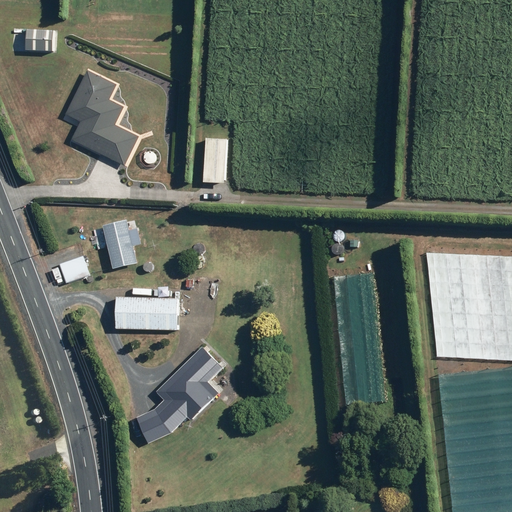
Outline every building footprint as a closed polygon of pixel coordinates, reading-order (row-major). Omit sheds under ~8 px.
[(54,32),(28,31),(27,52),(53,53),(54,32)] [(89,69),(67,116),(81,123),(72,142),(128,169),(144,136),(117,124),(125,108),(112,102),(120,84),(89,69)] [(228,141),(206,140),(205,184),(226,185),(228,141)] [(104,228),(108,248),(114,272),(138,266),(134,247),(142,245),(136,221),(104,228)] [(511,258),(428,254),(428,255),(438,358),(511,361),(511,258)] [(84,257),(60,266),(67,284),(90,275),(84,257)] [(374,272),(333,277),(347,408),(389,403),(374,272)] [(179,299),(116,298),(116,331),(179,332),(179,299)] [(165,401),(165,402),(152,413),(137,419),(140,425),(149,445),(171,435),(185,422),(188,419),(191,422),(225,391),(214,379),(228,366),(224,361),(220,364),(209,352),(213,349),(208,344),(157,392),(165,401)] [(511,511),(511,368),(441,375),(440,375),(453,511),(511,511)] [(36,408),(27,411),(32,426),(41,424),(36,408)] [(307,505),(307,511),(332,511),(331,503),(307,505)]
